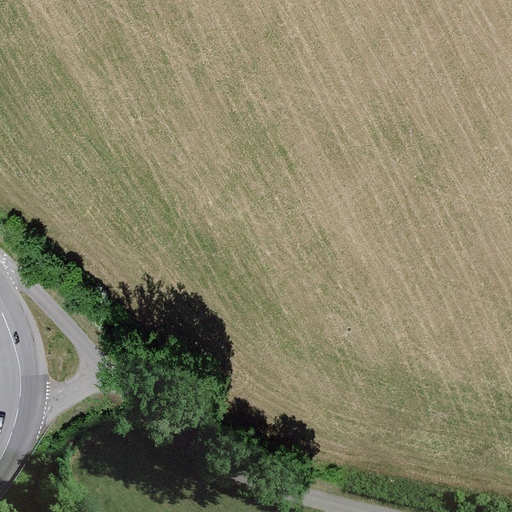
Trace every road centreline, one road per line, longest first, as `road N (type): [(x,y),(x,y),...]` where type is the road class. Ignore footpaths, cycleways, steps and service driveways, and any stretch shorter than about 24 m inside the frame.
road 1 (residential): [(352,511),(198,452),(114,369)]
road 2 (residential): [(114,369),(20,275),(0,265)]
